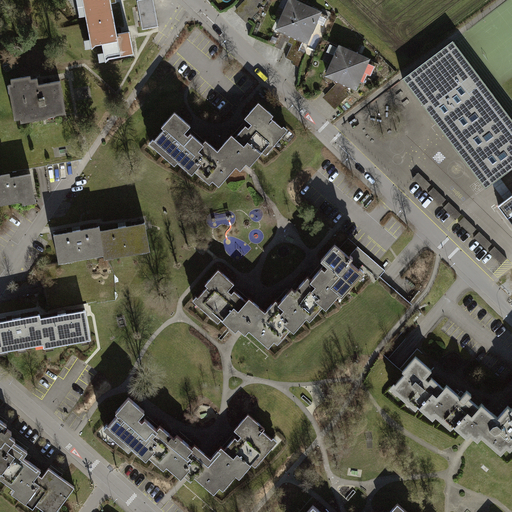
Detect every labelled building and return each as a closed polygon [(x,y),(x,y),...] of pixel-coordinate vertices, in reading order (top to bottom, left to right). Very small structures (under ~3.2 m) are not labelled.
[(83,0),(93,49),(97,46),(103,44),(107,62),(111,58),(135,54),(131,31),(119,33),(112,0),(83,0)] [(153,0),(138,0),(137,0),(143,29),(158,27),(153,0)] [(262,3),(263,0),(245,0),(235,11),(247,23),(260,10),(258,7),(260,2),(262,3)] [(323,12),(297,0),(288,0),(275,30),(281,32),(303,42),(308,44),(323,12)] [(292,64),(299,67),(305,53),(299,51),(303,42),(281,32),(274,47),(282,50),(285,41),(293,44),(287,58),(294,61),(292,64)] [(511,118),(453,41),(403,79),(486,189),(511,168),(511,118)] [(372,59),(340,45),(339,49),(331,45),(323,62),(331,65),(326,76),(338,82),(349,87),(358,91),(366,72),(371,75),(375,65),(370,63),(372,59)] [(31,76),(12,80),(13,85),(9,86),(15,121),(21,120),(22,124),(67,115),(61,82),(39,86),(38,80),(32,81),(31,76)] [(349,87),(338,82),(324,97),(336,109),(350,94),(347,92),(349,87)] [(156,140),(152,145),(176,166),(179,162),(195,176),(197,173),(211,185),(214,182),(221,188),(239,168),(243,172),(246,168),(248,166),(252,169),(265,154),(268,157),(290,131),(286,128),(285,130),(273,119),(276,116),(262,104),(248,119),(256,125),(251,130),(248,127),(238,139),(235,136),(220,152),(208,141),(205,144),(193,134),(190,137),(187,134),(194,127),(177,113),(164,128),(167,131),(157,142),(156,140)] [(0,206),(43,202),(40,175),(18,177),(17,175),(0,176),(0,206)] [(511,195),(499,206),(511,223),(511,195)] [(104,227),(52,235),(56,263),(102,255),(103,261),(150,253),(145,226),(104,232),(104,227)] [(218,269),(206,284),(208,286),(198,298),(196,296),(193,299),(218,322),(221,318),(236,331),(238,328),(245,334),(249,330),(269,347),(274,340),(278,343),(291,328),(294,332),(308,317),(310,319),(324,304),(327,307),(339,293),(343,297),(365,272),(362,270),(360,272),(351,264),(355,259),(351,256),(350,257),(336,245),(321,262),(328,268),(326,270),(323,268),(312,280),(309,277),(296,291),(293,288),(280,303),(276,300),(266,312),(249,298),(247,301),(234,290),(232,293),(228,290),(234,283),(218,269)] [(40,318),(40,314),(0,321),(0,351),(43,344),(44,348),(90,339),(84,310),(40,318)] [(402,372),(404,374),(396,384),(394,383),(389,388),(416,410),(419,407),(433,420),(436,416),(450,429),(454,425),(468,438),(471,434),(474,436),(478,439),(481,435),(501,452),(507,446),(510,449),(511,446),(511,404),(511,406),(508,404),(498,416),(494,412),(481,401),(478,405),(469,396),(472,393),(467,388),(460,395),(446,383),(443,387),(432,377),(428,381),(425,378),(431,371),(416,357),(402,372)] [(143,412),(127,398),(114,414),(116,416),(106,427),(105,425),(101,429),(127,452),(129,449),(144,461),(166,432),(159,426),(156,430),(143,419),(140,422),(137,420),(143,412)] [(266,430),(250,416),(236,432),(243,439),(240,442),(237,439),(226,451),(223,449),(211,462),(206,457),(201,453),(182,475),(187,479),(192,484),(196,479),(216,496),(221,490),(225,493),(238,478),(241,480),(254,466),(257,469),(279,443),(275,440),(274,441),(264,433),(266,430)] [(0,419),(0,472),(2,474),(0,476),(0,477),(16,490),(13,494),(33,509),(36,505),(45,511),(56,511),(75,488),(49,469),(43,478),(39,475),(42,471),(25,458),(29,453),(15,443),(16,441),(10,436),(13,432),(7,428),(9,426),(0,419)] [(172,439),(166,432),(147,458),(162,470),(165,467),(179,479),(182,475),(201,453),(193,446),(190,449),(176,435),(172,439)]
